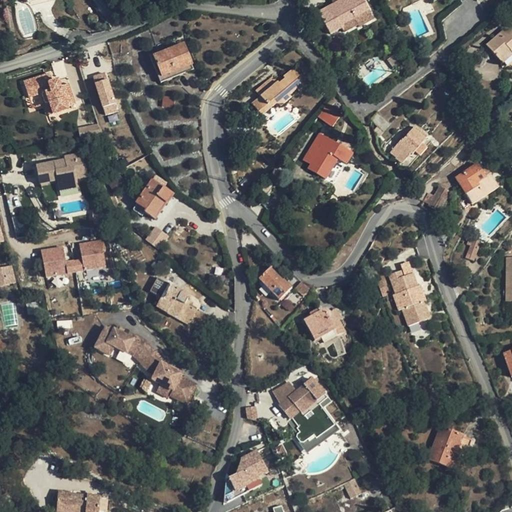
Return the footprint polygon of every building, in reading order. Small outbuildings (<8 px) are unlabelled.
[(342,28),(341,26),(355,18),(369,10),(363,0),(334,0),(335,0),(334,0),(334,1),(334,2),(334,3),(335,4),(318,13),(331,35),(342,28)] [(511,52),(511,26),(511,25),(487,45),(500,61),(511,52)] [(184,45),(154,57),(162,78),(192,66),(184,45)] [(502,63),(511,54),(511,52),(500,61),(502,63)] [(194,70),(192,66),(162,78),(154,57),(150,58),(152,63),(156,72),(161,84),(194,70)] [(402,66),(396,57),(389,62),(396,70),(402,66)] [(152,74),(156,72),(152,63),(148,65),(152,74)] [(295,88),(304,81),(293,69),(283,77),(286,80),(281,85),(274,77),(256,91),(260,97),(252,104),(262,116),(277,103),(288,94),(295,88)] [(96,74),(103,115),(116,112),(109,72),(96,74)] [(50,74),(24,83),(29,97),(42,93),(49,115),(67,109),(66,108),(76,105),(69,84),(60,87),(57,80),(52,82),(50,74)] [(304,81),(295,88),(299,93),(307,85),(304,81)] [(292,98),(288,94),(277,103),(281,108),(292,98)] [(326,104),(318,116),(333,126),(341,114),(326,104)] [(391,124),(377,112),(370,120),(380,128),(383,132),(391,124)] [(478,126),(466,116),(456,128),(468,138),(478,126)] [(81,136),(99,130),(97,123),(79,128),(81,136)] [(415,152),(423,144),(428,137),(424,134),(425,133),(421,129),(420,130),(415,126),(408,134),(406,132),(399,139),(401,141),(390,153),(396,158),(403,164),(411,154),(413,155),(415,152)] [(334,167),(342,172),(353,154),(347,150),(349,147),(344,144),(342,148),(320,134),(304,160),(311,164),(308,169),(326,179),(334,167)] [(426,147),(423,144),(415,152),(419,156),(426,147)] [(58,162),(35,167),(40,185),(57,181),(58,186),(76,181),(76,180),(88,177),(84,159),(77,160),(76,155),(64,158),(64,160),(65,163),(59,164),(58,162)] [(482,162),(456,178),(472,205),(499,188),(482,162)] [(334,185),(342,172),(334,167),(326,179),(334,185)] [(156,177),(152,181),(164,189),(167,185),(156,177)] [(76,181),(58,186),(60,192),(78,188),(76,181)] [(174,196),(164,189),(152,181),(136,204),(137,204),(147,211),(145,213),(155,220),(167,204),(168,204),(174,196)] [(428,195),(424,202),(429,205),(429,206),(439,212),(450,193),(440,188),(433,199),(428,195)] [(143,217),(145,213),(147,211),(137,204),(133,211),(143,217)] [(145,239),(158,249),(168,236),(155,226),(145,239)] [(65,260),(63,246),(41,249),(45,277),(107,268),(103,239),(79,242),(81,258),(65,260)] [(481,242),(474,239),(466,259),(474,261),(481,242)] [(0,286),(14,283),(10,267),(6,268),(5,267),(0,268),(0,286)] [(283,282),(270,269),(262,277),(274,290),(272,292),(280,301),(292,289),(284,281),(283,282)] [(409,327),(430,319),(424,303),(426,302),(420,286),(417,287),(413,274),(402,278),(401,272),(389,275),(396,294),(394,295),(399,311),(403,310),(409,327)] [(169,284),(159,303),(170,309),(168,314),(177,319),(181,313),(193,319),(197,311),(185,305),(188,299),(189,298),(189,297),(188,296),(188,295),(187,294),(186,293),(169,284)] [(381,284),(377,286),(380,295),(385,293),(381,284)] [(170,309),(159,303),(156,308),(168,314),(170,309)] [(467,306),(462,308),(465,316),(470,313),(467,306)] [(336,309),(329,313),(330,314),(331,315),(331,316),(330,317),(330,318),(329,319),(329,320),(332,326),(340,321),(342,320),(336,309)] [(330,314),(329,313),(329,312),(328,312),(327,311),(326,311),(324,311),(319,314),(317,311),(310,315),(311,318),(305,321),(316,341),(321,338),(324,343),(346,332),(340,321),(332,326),(329,320),(329,319),(330,318),(330,317),(331,316),(331,315),(330,314)] [(189,326),(193,319),(181,313),(177,319),(189,326)] [(187,402),(195,387),(179,379),(181,375),(160,364),(162,361),(145,341),(134,336),(133,339),(114,329),(112,332),(105,328),(95,348),(105,353),(109,345),(113,347),(126,353),(128,350),(135,354),(142,362),(140,364),(147,373),(153,376),(150,381),(160,386),(171,392),(171,393),(187,402)] [(109,345),(105,353),(109,356),(113,347),(109,345)] [(133,357),(140,364),(142,362),(135,354),(128,350),(126,353),(133,357)] [(511,351),(503,354),(511,378),(511,377),(511,351)] [(320,405),(328,398),(312,379),(305,384),(301,380),(297,383),(301,388),(296,392),(278,406),(277,407),(289,421),(291,418),(298,427),(296,429),(299,433),(297,435),(297,438),(301,443),(304,443),(314,435),(316,438),(335,423),(321,407),(320,405)] [(278,406),(296,392),(289,383),(269,394),(278,406)] [(185,407),(187,402),(171,393),(171,392),(160,386),(157,392),(185,407)] [(321,407),(329,400),(328,398),(320,405),(321,407)] [(256,417),(256,408),(246,409),(247,418),(256,417)] [(291,418),(289,421),(296,429),(298,427),(291,418)] [(444,420),(441,427),(450,431),(453,424),(444,420)] [(338,428),(335,423),(316,438),(314,435),(304,443),(301,443),(308,452),(338,428)] [(463,436),(450,431),(441,427),(428,459),(450,469),(460,473),(473,440),(463,437),(463,436)] [(283,447),(274,452),(279,461),(288,456),(283,447)] [(258,449),(238,457),(243,468),(220,477),(229,498),(262,485),(258,475),(268,471),(258,449)] [(355,480),(344,484),(351,499),(362,494),(355,480)] [(58,511),(64,493),(58,492),(56,511),(58,511)] [(70,494),(64,493),(58,511),(99,511),(100,497),(70,495),(70,494)] [(106,511),(108,498),(100,497),(99,511),(106,511)]
